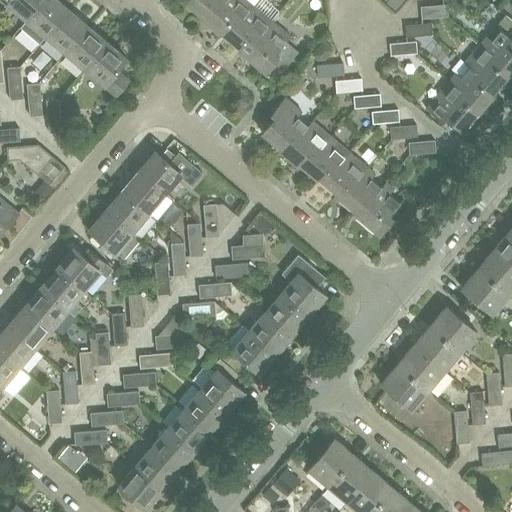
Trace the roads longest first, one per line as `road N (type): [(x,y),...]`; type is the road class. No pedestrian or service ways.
road 1 (residential): [(390,299),(152,98)]
road 2 (residential): [(0,278),(152,98)]
road 3 (residential): [(475,511),(321,381)]
road 4 (residential): [(390,299),(511,155)]
road 5 (residential): [(211,511),(321,381)]
road 6 (residential): [(152,98),(187,53),(128,2)]
road 7 (residential): [(93,511),(0,432)]
